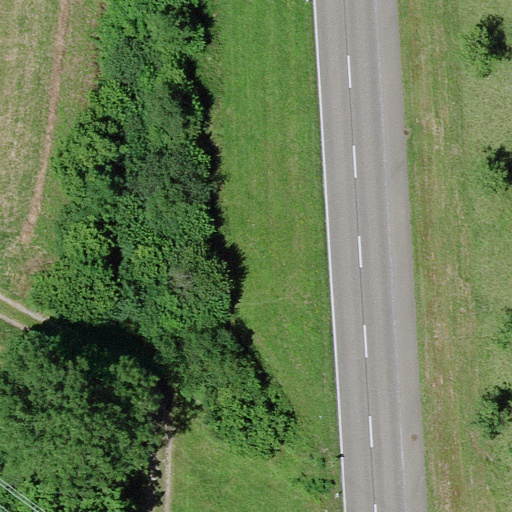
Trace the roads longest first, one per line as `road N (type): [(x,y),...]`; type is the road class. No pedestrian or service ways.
road 1 (secondary): [(350,0),(384,511)]
road 2 (track): [(159,511),(152,403),(128,352),(66,310),(0,284)]
